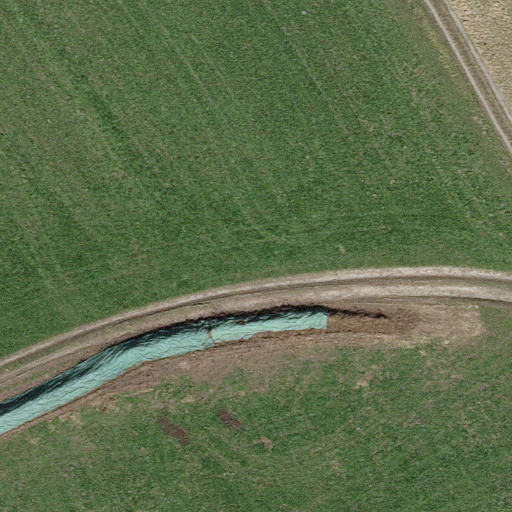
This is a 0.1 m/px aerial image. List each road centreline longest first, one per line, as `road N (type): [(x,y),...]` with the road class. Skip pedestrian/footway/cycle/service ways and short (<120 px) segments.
road 1 (track): [(511,285),(413,279),(270,291),(114,324),(0,371)]
road 2 (track): [(511,132),(436,0)]
